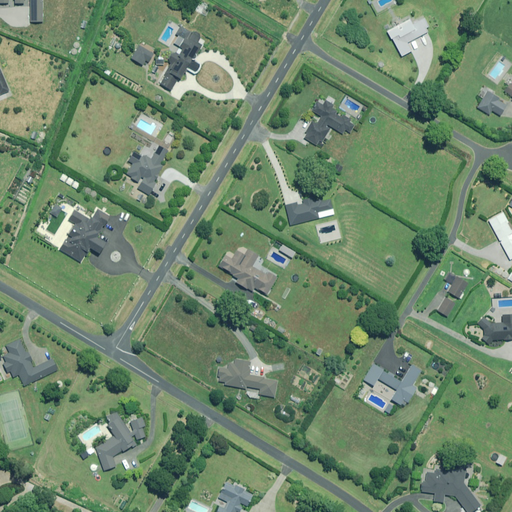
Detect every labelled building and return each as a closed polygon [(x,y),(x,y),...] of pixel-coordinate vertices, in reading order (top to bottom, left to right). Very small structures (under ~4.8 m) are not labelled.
[(427,27),(424,20),(413,25),(411,20),(387,32),(391,40),(392,39),(402,57),(412,52),(407,43),(427,33),(424,29),(427,27)] [(179,34),(180,34),(181,35),(182,35),(183,35),(184,34),(185,34),(186,33),(186,32),(187,31),(187,30),(186,29),(186,28),(185,27),(184,26),(183,26),(182,26),(181,26),(180,26),(180,27),(179,27),(179,28),(178,28),(178,29),(178,30),(178,31),(178,32),(178,33),(179,33),(179,34)] [(202,36),(195,31),(190,40),(186,38),(177,54),(174,52),(166,67),(170,70),(161,85),(173,92),(176,86),(177,86),(195,54),(197,55),(202,46),(198,44),(202,36)] [(0,95),(10,91),(0,68),(0,95)] [(499,99),(488,92),(478,109),(490,115),(492,112),(501,117),(507,105),(499,100),(499,99)] [(336,101),(329,97),(323,106),(318,103),(312,112),(321,117),(317,123),(313,121),(303,138),(317,146),(320,141),(323,142),(331,128),(343,135),(345,131),(350,134),(356,123),(343,115),(341,118),(336,115),(337,113),(331,109),(336,101)] [(157,125),(144,117),(138,126),(151,135),(157,125)] [(165,166),(162,164),(168,152),(153,143),(145,159),(134,153),(129,162),(133,164),(126,176),(141,184),(138,190),(150,197),(157,185),(155,184),(165,166)] [(39,173),(32,170),(26,182),(33,185),(39,173)] [(146,196),(141,193),(136,200),(141,203),(146,196)] [(335,215),(331,200),(321,202),(313,201),(298,205),(298,203),(286,206),(291,226),(335,215)] [(63,210),(56,206),(51,215),(58,218),(63,210)] [(111,218),(98,210),(91,221),(75,211),(69,221),(75,225),(60,250),(82,263),(90,249),(99,255),(106,244),(97,239),(101,232),(100,231),(103,226),(105,227),(111,218)] [(511,228),(503,212),(488,220),(510,261),(511,259),(511,228)] [(259,257),(248,250),(245,255),(237,251),(232,259),(226,256),(220,267),(231,273),(230,274),(238,279),(236,283),(253,293),(255,288),(268,296),(279,277),(268,271),(266,275),(253,267),(259,257)] [(469,284),(450,273),(446,282),(452,286),(438,312),(449,318),(456,305),(457,305),(469,284)] [(511,315),(503,316),(503,324),(492,324),(484,318),(479,324),(484,329),(484,336),(482,339),(489,346),(494,341),(511,340),(511,343),(511,315)] [(29,352),(28,353),(27,352),(21,339),(6,346),(10,354),(4,357),(6,362),(3,364),(8,373),(10,372),(13,378),(19,375),(24,387),(59,371),(53,359),(35,368),(34,368),(32,363),(33,362),(29,352)] [(251,363),(236,360),(235,365),(230,364),(229,369),(219,367),(218,376),(220,377),(219,382),(225,383),(224,386),(246,390),(247,387),(260,390),(259,395),(275,398),(278,381),(249,375),(251,363)] [(382,372),(383,370),(374,365),(364,381),(373,386),(377,380),(398,391),(392,401),(406,408),(418,388),(413,386),(422,370),(412,365),(402,383),(382,372)] [(440,392),(435,388),(432,394),(436,397),(440,392)] [(427,396),(418,390),(416,394),(424,400),(427,396)] [(301,401),(292,396),(287,403),(297,408),(301,401)] [(394,407),(389,405),(386,412),(390,414),(394,407)] [(116,412),(105,419),(109,425),(108,425),(115,437),(94,449),(107,471),(117,465),(113,458),(135,445),(131,438),(135,436),(137,441),(145,438),(142,428),(145,427),(142,418),(130,422),(133,430),(128,433),(116,412)] [(53,416),(47,413),(44,418),(49,422),(53,416)] [(507,458),(501,455),(496,463),(502,466),(507,458)] [(437,466),(435,474),(427,473),(426,481),(422,480),(421,492),(435,494),(434,502),(443,503),(445,496),(455,497),(466,511),(473,511),(481,506),(464,483),(465,473),(452,471),(452,468),(437,466)] [(233,485),(227,482),(219,498),(228,503),(225,509),(220,507),(217,511),(236,511),(240,511),(244,506),(247,507),(253,495),(246,492),(246,490),(234,484),(233,485)]
